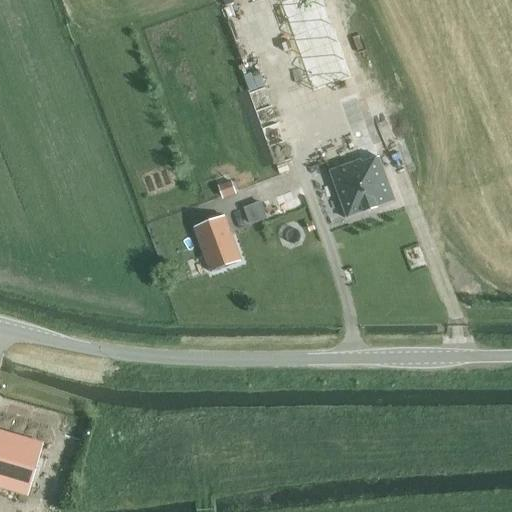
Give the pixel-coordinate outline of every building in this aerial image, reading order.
[(309,0),(268,0),(300,85),(287,89),(297,117),(347,99),(329,53),(329,52),(316,17),(309,0)] [(360,169),(329,180),(347,228),(394,210),(378,166),(361,172),(360,169)] [(321,249),(302,196),(274,207),(282,228),(263,235),(270,254),(289,246),(295,262),(318,253),(317,250),(321,249)] [(226,218),(196,229),(213,274),(243,263),(226,218)] [(0,488),(27,496),(42,444),(0,431),(0,488)]
